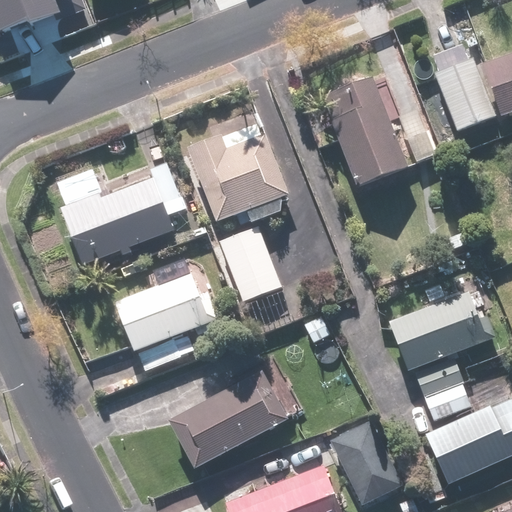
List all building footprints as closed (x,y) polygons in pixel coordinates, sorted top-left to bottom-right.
[(82,2),(65,10),(75,32),(92,24),(82,2)] [(429,75),(452,139),(511,117),(511,56),(477,69),(474,59),(429,75)] [(401,174),(368,84),(318,102),(351,192),(401,174)] [(219,142),(181,156),(210,230),(241,218),(245,229),(279,216),(274,205),(284,201),(256,132),(220,146),(219,142)] [(77,272),(169,235),(148,185),(100,205),(88,178),(53,192),(61,212),(53,215),(77,272)] [(254,230),(215,244),(239,307),(278,293),(254,230)] [(207,328),(190,280),(107,310),(125,358),(135,355),(143,375),(192,356),(184,336),(207,328)] [(484,346),(466,297),(380,328),(398,378),(484,346)] [(298,325),(310,349),(333,337),(321,314),(298,325)] [(454,368),(411,383),(427,427),(469,412),(454,368)] [(285,423),(257,374),(163,427),(191,476),(285,423)] [(511,460),(511,403),(511,401),(418,444),(441,493),(511,460)] [(368,424),(327,443),(358,511),(361,511),(400,494),(368,424)] [(337,511),(319,471),(221,511),(337,511)]
